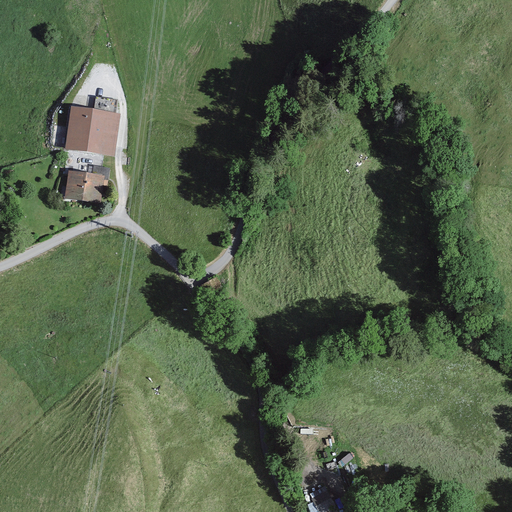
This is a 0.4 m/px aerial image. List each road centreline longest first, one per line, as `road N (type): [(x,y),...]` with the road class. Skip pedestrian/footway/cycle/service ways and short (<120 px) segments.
road 1 (unclassified): [(393,0),(292,105),(262,158),(232,249),(216,268),(193,276)]
road 2 (residential): [(294,511),(264,389),(193,276)]
road 3 (unclassified): [(193,276),(119,220),(0,267)]
